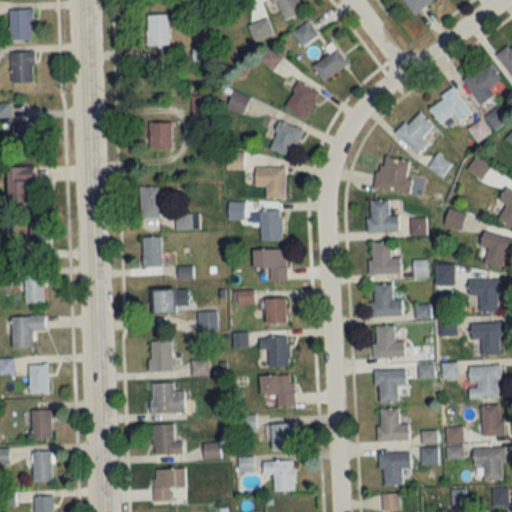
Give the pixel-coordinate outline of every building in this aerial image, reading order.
[(270,0),(289,20),(302,7),(296,1),(297,0),(270,0)] [(433,0),(402,0),(411,14),(433,0)] [(32,10),(9,10),(9,40),(32,40),(32,10)] [(147,46),(169,46),(169,15),(147,15),(147,46)] [(272,32),(265,18),(249,26),(256,40),(272,32)] [(317,34),(308,21),(291,32),(301,46),(317,34)] [(511,45),(497,55),(511,77),(511,45)] [(207,48),(193,48),(193,61),(207,61),(207,48)] [(312,65),(322,81),(348,65),(338,49),(312,65)] [(11,83),(34,83),(34,52),(11,52),(11,83)] [(481,106),(494,96),(489,88),(501,79),(490,63),(463,80),(481,106)] [(304,119),(320,94),(299,81),(283,106),(304,119)] [(453,115),(458,122),(470,113),(453,89),(428,107),(440,124),(453,115)] [(248,97),(233,91),(227,107),(241,113),(248,97)] [(485,117),(494,129),(506,120),(497,107),(485,117)] [(438,133),(417,112),(396,134),(416,155),(438,133)] [(491,132),(480,119),(467,129),(478,143),(491,132)] [(301,128),(278,121),(270,150),(293,157),(301,128)] [(150,123),(150,148),(171,148),(171,123),(150,123)] [(12,124),(12,141),(22,141),(22,152),(43,152),(43,124),(12,124)] [(243,169),(243,152),(226,152),(226,169),(243,169)] [(450,164),(437,154),(428,167),(441,177),(450,164)] [(375,189),(405,193),(410,161),(380,156),(375,189)] [(466,171),(481,180),(490,165),(475,156),(466,171)] [(33,205),(33,167),(7,167),(7,205),(33,205)] [(285,167),(256,167),(256,186),(265,186),(265,199),(285,199),(285,167)] [(510,229),(511,226),(511,187),(510,186),(497,198),(507,208),(498,217),(510,229)] [(158,187),(139,187),(139,218),(158,218),(158,187)] [(399,231),(399,216),(388,216),(388,200),(367,200),(368,231),(399,231)] [(228,203),(228,219),(244,219),(244,203),(228,203)] [(443,225),(459,230),(465,214),(449,208),(443,225)] [(281,241),(281,210),(260,210),(260,241),(281,241)] [(199,214),(175,214),(175,229),(199,229),(199,214)] [(26,249),(51,249),(51,221),(26,221),(26,249)] [(511,239),(483,232),(479,246),(487,248),(483,265),(503,270),(511,239)] [(160,237),(142,237),(142,267),(161,266),(160,237)] [(369,273),(401,273),(401,257),(390,257),(390,242),(369,242),(369,273)] [(253,249),(253,269),(268,269),(268,281),(286,281),(286,249),(253,249)] [(413,277),(427,277),(427,260),(413,260),(413,277)] [(435,285),(454,285),(454,265),(435,265),(435,285)] [(193,279),(193,266),(178,266),(178,279),(193,279)] [(25,303),(43,303),(43,275),(25,275),(25,303)] [(479,296),(479,312),(500,312),(500,280),(468,280),(468,296),(479,296)] [(372,284),(372,316),(402,316),(402,300),(392,300),(392,284),(372,284)] [(253,305),(253,290),(235,290),(235,305),(253,305)] [(176,314),(176,306),(188,306),(188,291),(153,291),(153,314),(176,314)] [(264,324),(286,324),(286,299),(264,299),(264,324)] [(198,331),(217,331),(217,311),(197,312),(198,331)] [(11,315),(11,347),(32,347),(32,329),(45,329),(45,315),(11,315)] [(480,339),(481,355),(502,355),(501,323),(470,323),(471,339),(480,339)] [(394,325),(373,325),(373,357),(405,357),(405,341),(394,341),(394,325)] [(259,367),(288,367),(288,332),(259,332),(259,367)] [(171,342),(149,342),(149,370),(171,370),(171,342)] [(0,373),(12,373),(12,359),(0,358),(0,373)] [(207,360),(191,361),(191,376),(207,376),(207,360)] [(29,364),(29,394),(48,393),(48,364),(29,364)] [(469,399),(500,398),(499,365),(468,366),(469,399)] [(397,384),(405,384),(405,369),(376,369),(376,402),(397,402),(397,384)] [(293,406),(292,374),(260,375),(261,395),(276,395),(276,406),(293,406)] [(150,413),(185,413),(185,392),(174,392),(174,383),(150,383),(150,413)] [(502,435),(502,405),(481,405),(481,435),(502,435)] [(408,439),(408,424),(398,424),(398,408),(378,408),(378,440),(408,439)] [(31,438),(51,438),(51,409),(31,409),(31,438)] [(270,449),(292,449),(292,423),(270,423),(270,449)] [(153,424),(153,453),(183,453),(183,441),(173,441),(173,424),(153,424)] [(436,442),(436,431),(421,431),(421,442),(436,442)] [(203,458),(220,458),(220,442),(203,442),(203,458)] [(437,464),(437,447),(421,447),(421,464),(437,464)] [(503,480),(503,447),(473,447),(473,465),(483,465),(483,480),(503,480)] [(51,481),(51,451),(31,451),(31,481),(51,481)] [(402,485),(401,467),(410,467),(410,452),(380,452),(381,486),(402,485)] [(273,491),(294,491),(294,460),(262,460),(262,473),(273,473),(273,491)] [(153,499),(170,499),(170,486),(185,486),(185,468),(153,468),(153,499)] [(491,505),(507,505),(507,487),(491,487),(491,505)] [(465,505),(465,489),(451,489),(451,505),(465,505)] [(383,509),(399,509),(398,494),(383,495),(383,509)] [(33,511),(52,511),(52,495),(33,496),(33,511)]
